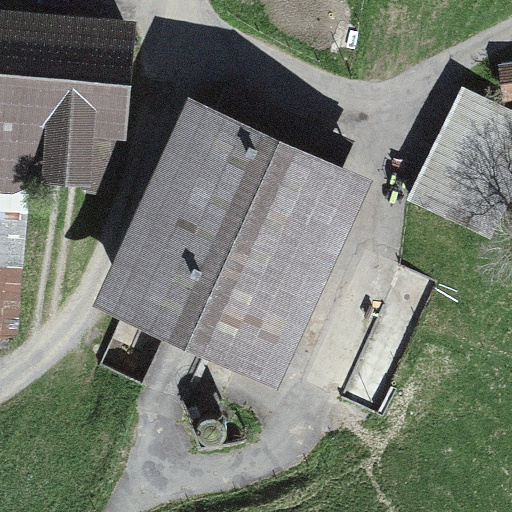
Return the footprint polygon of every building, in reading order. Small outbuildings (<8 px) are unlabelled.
[(0,190),(28,193),(29,179),(91,187),(93,141),(126,142),(134,23),(0,9),(0,190)] [(511,67),(502,68),(505,95),(511,94),(511,67)] [(215,108),(188,95),(92,306),(275,390),(369,179),(340,165),(349,142),(228,81),(215,108)] [(511,214),(511,105),(463,81),(404,201),(499,244),(511,214)] [(28,208),(0,207),(0,335),(20,337),(28,208)]
